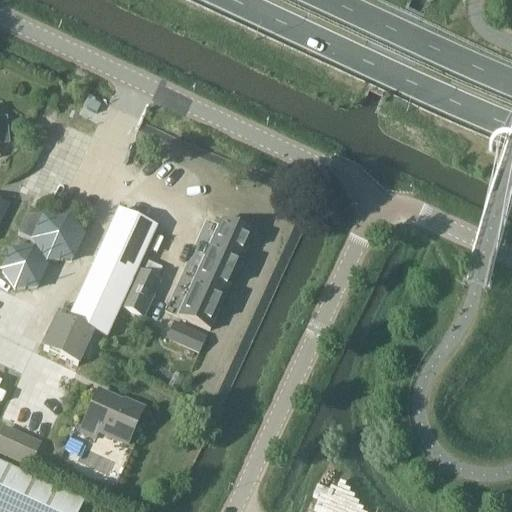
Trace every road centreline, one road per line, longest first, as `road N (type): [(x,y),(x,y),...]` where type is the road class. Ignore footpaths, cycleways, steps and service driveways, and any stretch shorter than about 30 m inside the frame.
road 1 (unclassified): [(383,195),(0,17)]
road 2 (unclassified): [(236,511),(383,195)]
road 3 (trunk): [(231,0),(511,126)]
road 4 (trunk): [(511,81),(328,0)]
road 5 (unclassified): [(511,256),(383,195)]
